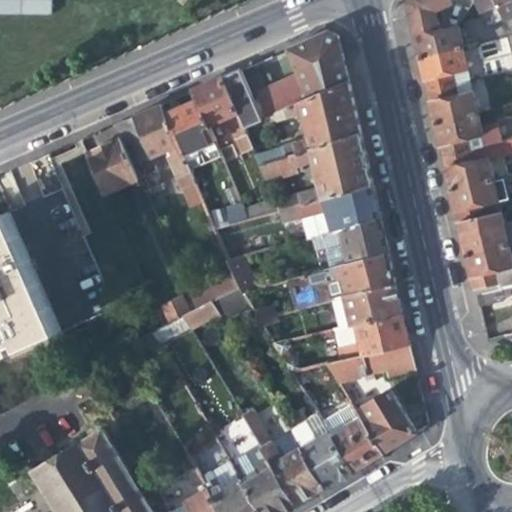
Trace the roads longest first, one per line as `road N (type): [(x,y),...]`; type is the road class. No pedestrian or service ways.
road 1 (secondary): [(476,398),(454,364),(367,0)]
road 2 (residential): [(321,0),(0,139)]
road 3 (residential): [(346,511),(418,469),(459,463)]
